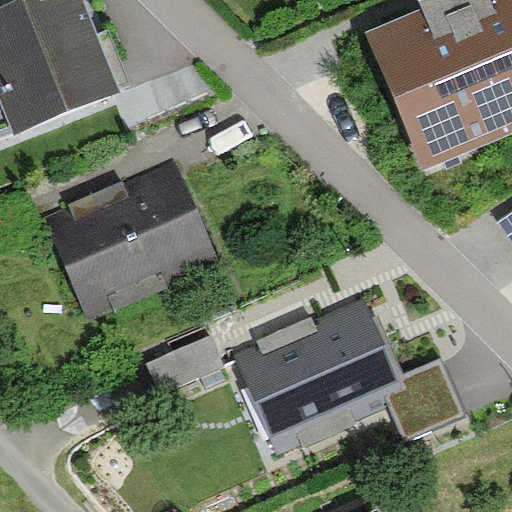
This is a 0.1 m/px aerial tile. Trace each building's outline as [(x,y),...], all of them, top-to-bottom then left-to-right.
[(79,0),(45,0),(0,18),(0,142),(13,138),(15,144),(121,102),(118,96),(100,50),(96,40),(79,0)] [(511,140),(511,0),(443,0),(419,10),(422,17),(366,40),(424,177),(511,140)] [(108,35),(96,40),(100,50),(118,96),(130,91),(108,35)] [(111,190),(44,219),(89,322),(221,264),(176,162),(111,190)] [(511,215),(499,226),(511,245),(511,215)] [(401,382),(365,301),(289,335),(234,359),(277,458),(302,447),(304,452),(356,429),(354,424),(391,407),(387,398),(405,391),(401,382)] [(224,369),(203,322),(142,349),(163,396),(224,369)] [(442,365),(401,382),(405,391),(387,398),(391,407),(405,442),(464,417),(442,365)]
